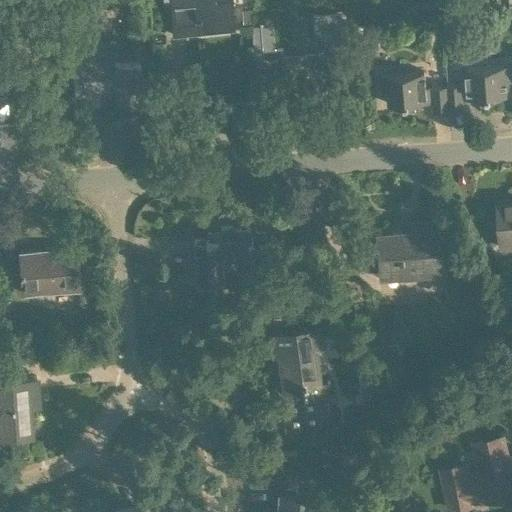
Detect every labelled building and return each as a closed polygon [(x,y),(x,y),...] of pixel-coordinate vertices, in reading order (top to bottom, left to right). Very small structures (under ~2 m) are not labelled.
[(169,0),(173,36),(232,30),(229,0),(169,0)] [(251,9),(242,9),(242,23),(251,22),(251,9)] [(346,83),(340,13),(294,17),(296,33),(313,31),(315,53),(282,56),(282,50),(274,51),(271,19),(259,20),(263,67),(282,66),(284,88),(346,83)] [(96,42),(94,39),(75,40),(73,42),(75,89),(76,104),(84,108),(106,108),(106,102),(116,101),(140,100),(138,63),(116,64),(116,59),(115,41),(96,42)] [(448,86),(449,111),(463,111),(462,99),(506,96),(505,83),(510,83),(509,66),(466,69),(467,84),(448,86)] [(449,111),(448,86),(425,87),(424,72),(381,75),(382,92),(387,92),(388,105),(433,101),(434,113),(449,111)] [(0,89),(0,125),(17,125),(16,89),(0,89)] [(511,247),(511,202),(497,204),(500,248),(511,247)] [(379,277),(438,273),(434,221),(410,223),(410,231),(376,233),(379,277)] [(233,229),(232,226),(207,228),(207,237),(194,239),(193,239),(196,286),(196,285),(224,283),(223,267),(252,266),(249,229),(233,229)] [(21,292),(79,289),(77,248),(19,251),(21,292)] [(308,271),(307,258),(293,259),(294,272),(308,271)] [(278,392),(283,432),(333,426),(327,382),(321,383),(317,349),(323,349),(320,327),(295,330),(293,314),(272,316),(274,332),(267,333),(270,356),(279,355),(283,391),(278,392)] [(0,437),(30,435),(27,396),(37,395),(36,378),(0,380),(0,437)] [(511,455),(508,457),(504,436),(474,443),(481,474),(467,476),(465,465),(441,470),(450,509),(511,495),(511,455)] [(356,451),(347,450),(346,459),(355,460),(356,451)] [(327,511),(328,496),(278,493),(277,511),(279,511),(327,511)]
